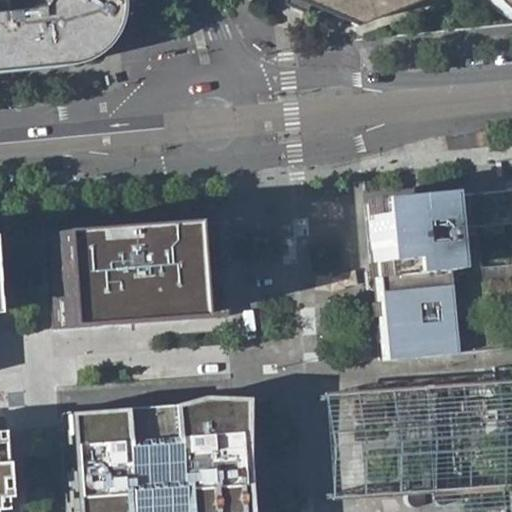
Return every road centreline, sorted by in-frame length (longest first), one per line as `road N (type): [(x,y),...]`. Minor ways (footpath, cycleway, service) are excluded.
road 1 (primary): [(511,71),(258,79),(213,122)]
road 2 (primary): [(213,122),(263,155),(511,118)]
road 3 (primary): [(0,165),(168,165),(213,122)]
road 4 (primary): [(213,122),(0,135)]
road 5 (residential): [(179,0),(184,52),(213,122)]
road 6 (residential): [(213,122),(223,50),(210,0)]
